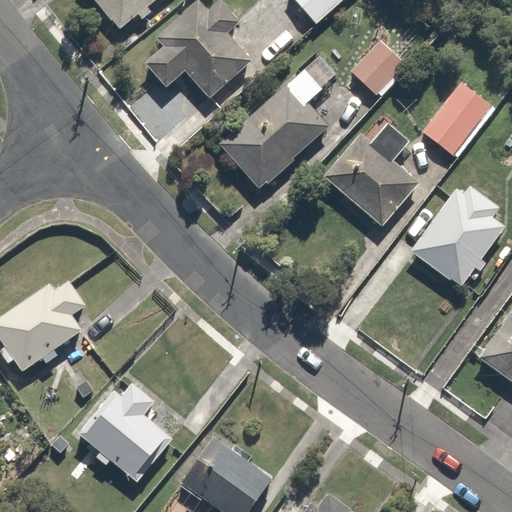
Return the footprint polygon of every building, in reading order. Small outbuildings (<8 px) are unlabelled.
[(162,0),(95,0),(120,33),(162,0)] [(243,52),(254,42),(217,0),(203,0),(155,44),(162,51),(147,65),(171,91),(187,77),(211,103),(254,64),(243,52)] [(350,0),(293,0),(319,28),(350,0)] [(411,71),(382,42),(350,73),(378,102),(411,71)] [(329,93),(308,70),(222,148),(263,194),(331,132),(311,109),(329,93)] [(501,107),(464,80),(421,136),(458,164),(501,107)] [(379,117),(324,180),(383,231),(424,183),(398,160),(411,144),(379,117)] [(511,231),(511,221),(463,187),(413,258),(466,296),(511,231)] [(0,335),(8,347),(1,352),(13,369),(20,365),(28,376),(97,328),(63,279),(0,323),(0,335)] [(511,299),(468,364),(511,394),(511,299)] [(163,406),(138,386),(126,402),(115,393),(79,438),(140,486),(176,440),(151,420),(163,406)] [(247,511),(270,480),(214,439),(177,489),(209,511),(247,511)] [(349,511),(321,491),(305,511),(349,511)]
